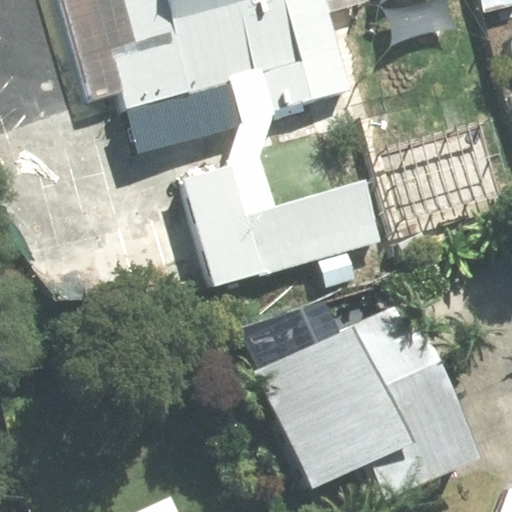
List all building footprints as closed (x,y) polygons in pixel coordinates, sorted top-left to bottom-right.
[(117,0),(132,51),(108,58),(124,115),(212,90),(222,128),(316,102),(325,136),(358,126),(323,0),(117,0)] [(511,0),(476,0),(481,16),(511,8),(511,0)] [(484,127),(382,156),(400,220),(502,191),(484,127)] [(316,242),(375,224),(363,185),(272,213),(263,184),(236,192),(229,170),(180,185),(214,293),(322,260),(316,242)] [(251,378),(307,498),(363,473),(380,509),(476,463),(418,338),(406,342),(392,312),(251,378)]
